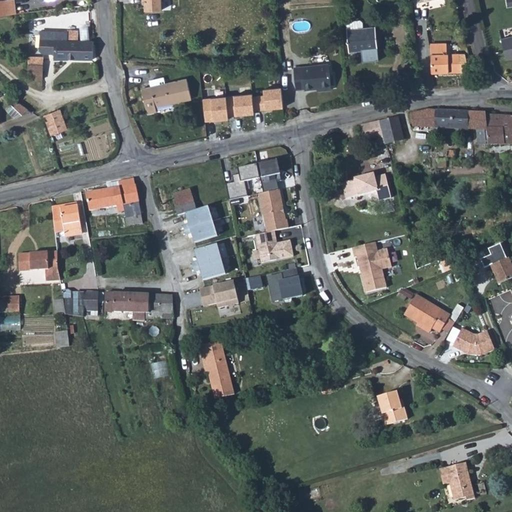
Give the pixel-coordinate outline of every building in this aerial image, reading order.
[(0,0),(0,15),(17,14),(15,0),(0,0)] [(144,0),(145,1),(145,10),(161,10),(161,0),(144,0)] [(360,20),(347,21),(347,30),(363,28),(363,22),(360,20)] [(363,28),(347,30),(350,51),(364,49),(365,58),(378,57),(376,27),(363,28)] [(68,32),(40,31),(40,51),(43,53),(54,54),(54,59),(93,59),(94,41),(84,41),(78,41),(79,30),(68,29),(68,32)] [(511,36),(502,39),(506,60),(511,58),(511,36)] [(431,46),(431,55),(446,54),(446,46),(431,46)] [(469,72),(466,54),(446,54),(431,55),(431,73),(460,72),(469,72)] [(28,61),(28,66),(43,65),(44,59),(44,57),(28,57),(28,61)] [(329,64),(294,67),(296,90),(305,89),(305,90),(317,89),(317,88),(331,86),(329,64)] [(43,65),(28,66),(28,79),(43,79),(43,65)] [(149,81),(151,87),(165,84),(164,78),(149,81)] [(151,87),(142,89),(148,114),(157,112),(156,107),(192,99),(187,79),(165,84),(151,87)] [(282,91),(264,93),(266,112),(283,111),(282,91)] [(253,97),(235,99),(237,118),(255,116),(253,97)] [(230,121),(227,100),(212,101),(215,123),(230,121)] [(206,124),(215,123),(212,101),(204,102),(206,124)] [(17,102),(14,107),(23,115),(28,110),(17,102)] [(12,105),(7,110),(15,118),(23,115),(14,107),(12,105)] [(60,110),(46,116),(53,134),(66,129),(60,110)] [(511,116),(506,116),(486,115),(486,113),(461,112),(442,111),(429,110),(411,114),(413,126),(476,129),(487,130),(488,145),(511,144),(511,116)] [(380,121),(383,135),(386,144),(404,140),(398,117),(380,121)] [(364,137),(364,139),(383,135),(380,121),(361,126),(364,137)] [(476,129),(478,145),(488,145),(487,130),(476,129)] [(455,157),(455,151),(450,150),(449,150),(448,150),(447,151),(446,152),(446,158),(447,158),(448,158),(449,159),(451,159),(452,159),(453,158),(455,157)] [(437,160),(438,168),(447,168),(446,159),(437,160)] [(278,160),(258,164),(264,193),(279,190),(278,182),(282,181),(278,160)] [(342,183),(346,199),(377,191),(379,201),(391,198),(385,175),(375,177),(374,174),(354,179),(355,180),(342,183)] [(127,226),(143,223),(142,215),(136,185),(135,185),(133,179),(119,181),(120,187),(108,189),(86,193),(90,211),(117,206),(118,212),(125,210),(126,218),(127,226)] [(107,183),(108,189),(120,187),(119,181),(118,181),(107,183)] [(176,208),(178,213),(183,212),(196,208),(190,189),(173,194),(178,208),(176,208)] [(259,194),(267,233),(275,231),(289,228),(287,220),(286,220),(279,190),(264,193),(259,194)] [(189,233),(193,244),(218,236),(208,204),(196,208),(183,212),(187,224),(182,225),(185,234),(189,233)] [(65,231),(65,236),(83,233),(78,205),(53,209),(55,233),(65,231)] [(278,244),(275,231),(267,233),(256,235),(262,263),(295,256),(291,241),(278,244)] [(197,271),(200,282),(225,274),(215,242),(203,246),(190,250),(194,262),(189,263),(192,272),(197,271)] [(357,258),(366,293),(389,288),(384,271),(393,268),(389,249),(380,250),(378,242),(353,249),(355,258),(357,258)] [(19,254),(19,271),(45,270),(46,281),(61,280),(58,267),(58,252),(19,254)] [(491,267),(499,284),(511,278),(511,265),(506,252),(489,259),(492,266),(491,267)] [(298,264),(283,267),(286,278),(301,275),(298,264)] [(261,278),(249,280),(251,290),(264,288),(261,278)] [(299,278),(279,282),(283,300),(303,296),(299,278)] [(238,300),(233,279),(199,288),(203,305),(215,302),(215,306),(238,300)] [(398,292),(411,300),(414,294),(406,289),(398,292)] [(64,299),(64,300),(74,300),(74,293),(69,290),(62,290),(64,299)] [(98,316),(99,303),(99,293),(74,293),(74,300),(64,300),(66,315),(84,317),(84,314),(98,316)] [(174,318),(173,296),(149,295),(106,293),(106,311),(134,312),(133,320),(145,320),(145,319),(174,318)] [(416,295),(404,315),(419,323),(431,331),(433,328),(440,333),(442,329),(450,316),(416,295)] [(0,297),(0,312),(20,312),(20,297),(0,297)] [(54,300),(57,316),(66,315),(64,300),(64,299),(54,300)] [(442,329),(449,333),(464,308),(457,304),(450,316),(442,329)] [(417,325),(430,333),(431,331),(419,323),(417,325)] [(462,329),(453,347),(468,355),(481,356),(495,350),(488,331),(478,335),(474,335),(462,329)] [(56,332),(57,348),(70,347),(68,331),(56,332)] [(209,372),(216,399),(235,394),(221,341),(199,346),(206,373),(209,372)] [(170,360),(154,363),(157,378),(173,375),(170,360)] [(378,397),(386,426),(408,419),(404,407),(402,408),(400,401),(397,391),(378,397)] [(450,483),(454,500),(466,497),(467,500),(475,499),(466,463),(440,470),(444,485),(450,483)]
